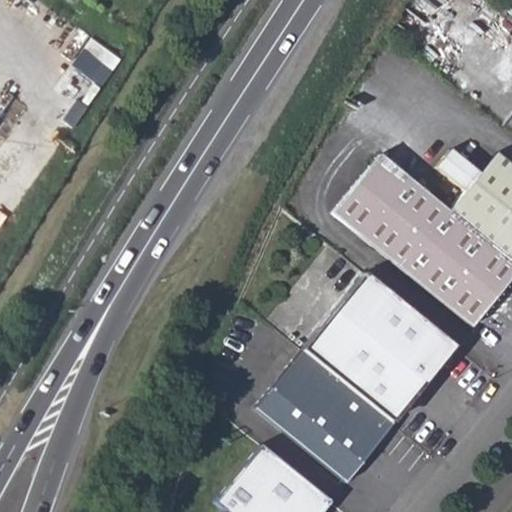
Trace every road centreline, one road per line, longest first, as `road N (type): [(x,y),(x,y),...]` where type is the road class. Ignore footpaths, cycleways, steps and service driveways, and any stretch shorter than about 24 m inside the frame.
road 1 (secondary): [(314,0),(91,338),(13,511)]
road 2 (residential): [(511,404),(423,511)]
